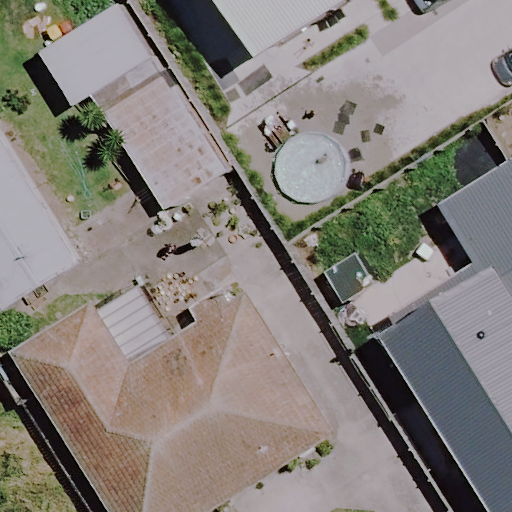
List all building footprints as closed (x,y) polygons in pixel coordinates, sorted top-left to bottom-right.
[(497,72),(452,0),(368,0),(347,13),(414,123),(497,72)] [(511,0),(496,0),(511,28),(511,0)] [(154,71),(121,11),(41,55),(74,115),(154,71)] [(226,177),(165,82),(103,121),(164,217),(226,177)] [(303,112),(257,142),(308,219),(354,189),(303,112)] [(0,307),(71,266),(0,141),(0,307)] [(511,416),(511,207),(447,248),(416,197),(313,259),(437,463),(511,416)] [(222,511),(341,441),(256,301),(131,376),(93,312),(16,358),(109,511),(222,511)] [(40,511),(0,444),(0,511),(40,511)]
